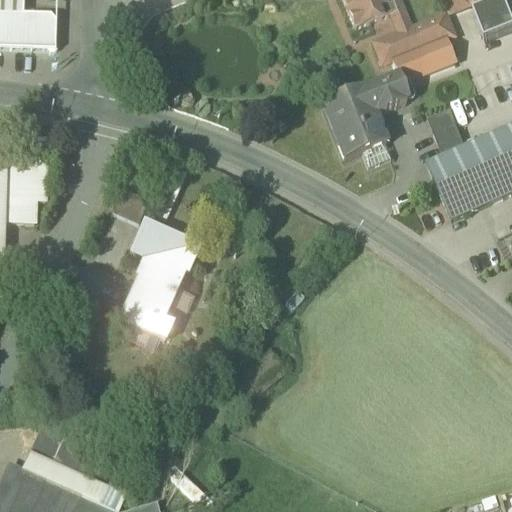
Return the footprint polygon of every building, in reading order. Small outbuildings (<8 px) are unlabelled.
[(26,22),(27,1),(0,0),(0,52),(58,57),(59,24),(26,22)] [(506,0),(505,0),(344,0),(358,36),(395,21),(402,40),(377,50),(386,72),(459,43),(451,22),(506,0)] [(402,83),(331,112),(345,147),(340,149),(348,169),(389,153),(378,125),(413,111),(402,83)] [(430,172),(454,228),(511,202),(511,136),(469,154),(454,117),(449,119),(445,112),(428,119),(447,165),(430,172)] [(49,210),(50,169),(0,167),(0,307),(6,308),(8,232),(38,233),(39,210),(49,210)] [(152,210),(127,199),(117,222),(142,233),(152,210)] [(202,259),(148,235),(138,259),(153,266),(131,316),(155,326),(148,341),(167,349),(174,335),(161,329),(184,280),(191,283),(202,259)] [(86,507),(13,475),(0,503),(0,511),(127,511),(130,505),(94,489),(107,460),(47,434),(34,462),(94,489),(86,507)]
